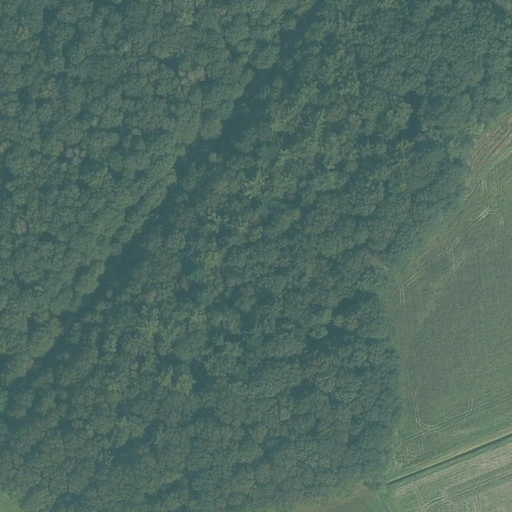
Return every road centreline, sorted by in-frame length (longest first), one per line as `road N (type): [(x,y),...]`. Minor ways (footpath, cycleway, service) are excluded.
road 1 (track): [(293,0),(0,373)]
road 2 (track): [(7,401),(85,457),(108,495),(103,511)]
